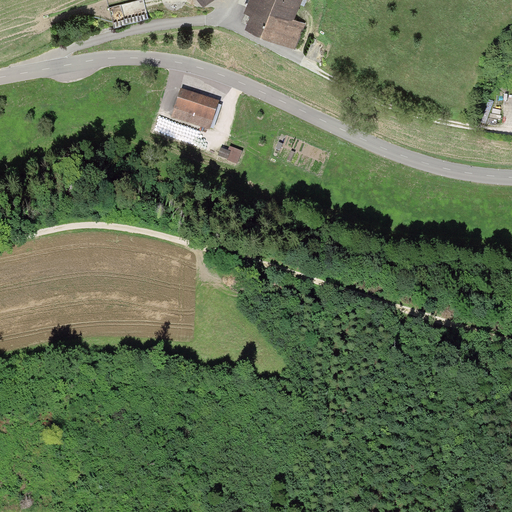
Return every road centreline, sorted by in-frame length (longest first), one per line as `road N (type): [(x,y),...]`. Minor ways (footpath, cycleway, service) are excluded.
road 1 (tertiary): [(511,179),(435,169),(221,76),(170,62),(111,59),(0,75)]
road 2 (track): [(0,242),(117,227),(302,275),(511,344)]
road 3 (track): [(219,19),(376,104),(511,135)]
